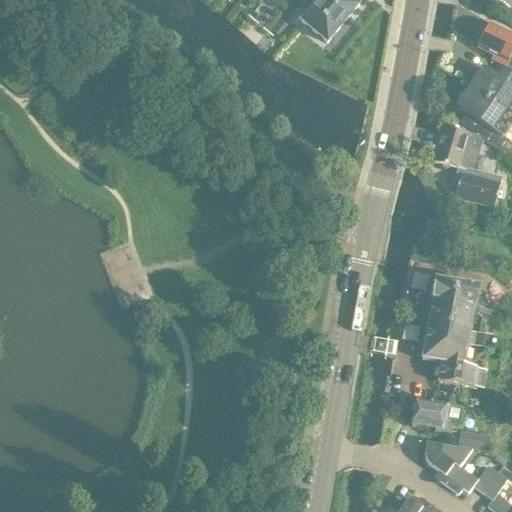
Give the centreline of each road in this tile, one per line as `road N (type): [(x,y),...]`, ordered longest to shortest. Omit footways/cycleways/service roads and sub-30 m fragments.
road 1 (tertiary): [(333,453),(415,0)]
road 2 (residential): [(454,511),(401,467),(333,453)]
